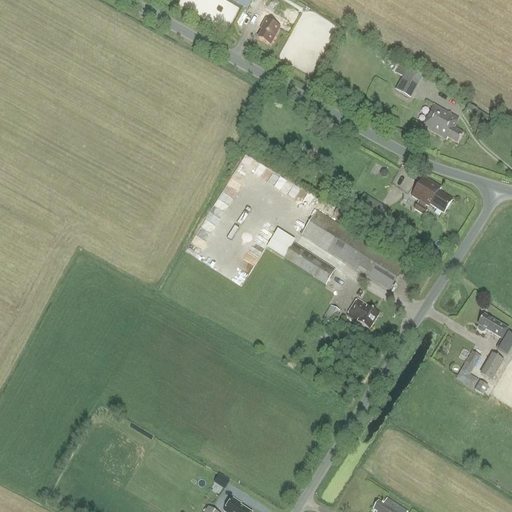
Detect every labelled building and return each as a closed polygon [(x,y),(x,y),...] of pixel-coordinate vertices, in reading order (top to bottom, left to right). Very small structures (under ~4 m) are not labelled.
[(229,0),(248,10),(253,0),(229,0)] [(271,46),(284,23),(264,11),(258,22),(264,25),(263,27),(264,28),(258,39),(271,46)] [(395,91),(410,99),(423,77),(407,69),(395,91)] [(458,145),(464,135),(454,129),(459,120),(434,106),(422,128),(447,142),(448,140),(458,145)] [(465,111),(474,116),(477,111),(469,106),(465,111)] [(324,185),(329,188),(334,180),(329,177),(324,185)] [(425,208),(426,206),(428,207),(430,206),(444,214),(453,201),(439,193),(441,190),(424,179),(412,197),(419,201),(414,210),(424,217),(428,210),(425,208)] [(387,209),(364,195),(357,207),(379,221),(387,209)] [(302,236),(388,291),(404,267),(317,212),(302,236)] [(267,248),(284,259),(326,286),(336,271),(294,244),(295,241),(278,231),(267,248)] [(370,331),(380,315),(367,307),(368,307),(358,301),(348,317),(353,320),(354,318),(359,321),(358,323),(370,331)] [(331,326),(340,312),(331,306),(322,320),(331,326)] [(480,326),(478,329),(479,331),(482,333),(485,333),(487,330),(493,334),(503,340),(497,349),(508,356),(511,349),(511,336),(507,333),(509,330),(499,324),(485,315),(479,326),(480,326)] [(467,379),(481,356),(472,351),(465,362),(469,364),(462,375),(467,379)] [(480,375),(492,382),(504,361),(492,354),(480,375)] [(475,391),(485,394),(488,385),(478,381),(475,391)] [(219,475),(214,481),(224,487),(228,481),(219,475)] [(249,511),(240,506),(241,504),(233,499),(225,511),(249,511)] [(406,511),(387,499),(383,505),(379,502),(374,510),(376,511),(406,511)]
